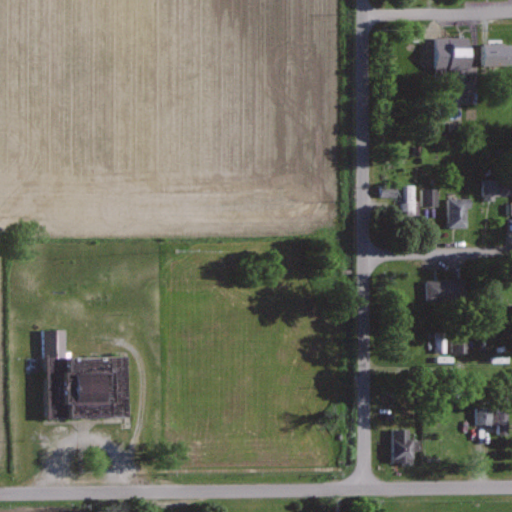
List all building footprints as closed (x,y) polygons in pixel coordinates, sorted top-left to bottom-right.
[(483,66),(511,65),(511,43),(483,44),(483,66)] [(511,179),(478,180),(478,199),(489,199),(489,195),(511,194),(511,179)] [(413,212),(413,184),(401,184),(401,201),(397,201),(397,212),(413,212)] [(391,196),(391,185),(375,185),(375,197),(391,196)] [(433,187),(417,188),(417,205),(434,204),(433,187)] [(441,226),(461,226),(461,197),(442,197),(441,226)] [(461,352),(460,329),(443,330),(443,352),(461,352)] [(50,426),(136,425),(136,364),(74,365),(74,336),(49,337),(50,426)] [(469,423),(493,424),(492,433),(500,434),(503,388),(491,387),(489,412),(484,412),(484,405),(470,404),(469,423)] [(385,427),(384,461),(405,462),(405,449),(414,449),(414,439),(404,439),(404,428),(385,427)]
